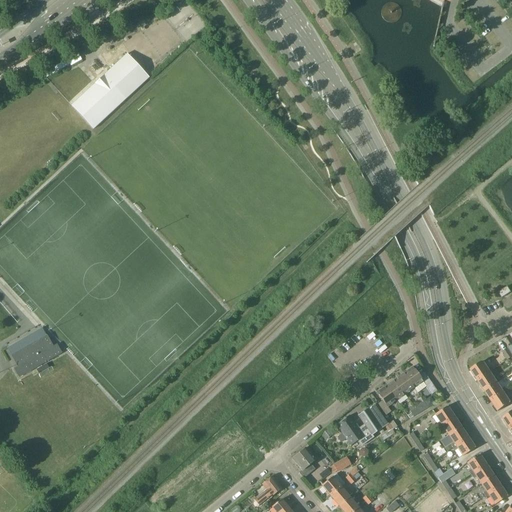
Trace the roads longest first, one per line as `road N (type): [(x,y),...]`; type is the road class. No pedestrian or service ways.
road 1 (secondary): [(247,0),(391,206),(424,278),(448,366)]
road 2 (secondary): [(448,366),(419,236),(346,98),(276,0)]
road 3 (residential): [(273,459),(412,349)]
